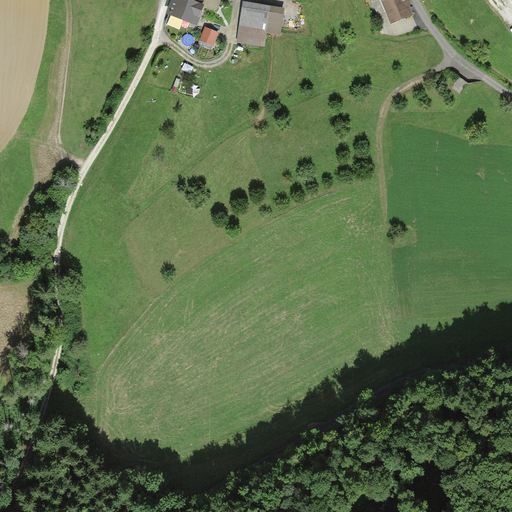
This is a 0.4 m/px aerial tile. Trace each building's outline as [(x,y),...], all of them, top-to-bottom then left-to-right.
[(195,0),(171,0),(166,14),(196,27),(201,16),(200,16),(203,7),(204,5),(203,4),(195,1),(195,0)] [(221,0),(204,0),(203,4),(204,5),(203,7),(217,12),(221,0)] [(410,0),(380,0),(391,24),(414,15),(410,6),(412,6),(410,0)] [(244,2),(237,42),(264,46),(266,33),(281,35),(285,8),(244,2)] [(205,27),(200,41),(214,46),(219,32),(205,27)]
